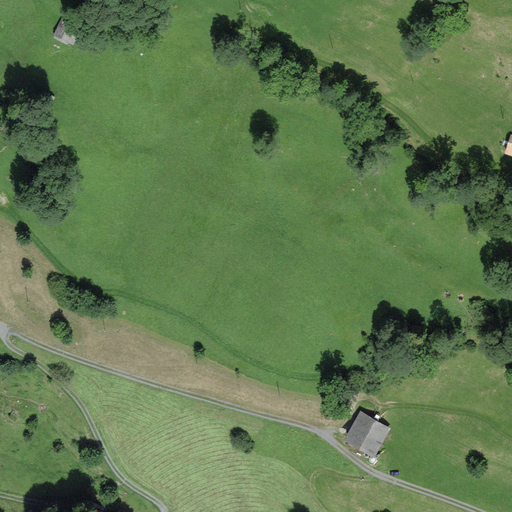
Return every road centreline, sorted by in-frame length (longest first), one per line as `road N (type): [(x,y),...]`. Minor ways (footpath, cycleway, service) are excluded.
road 1 (track): [(0,324),(58,352),(320,431),(381,476),(481,511)]
road 2 (track): [(0,206),(90,291),(179,313),(284,374),(342,374)]
road 3 (track): [(244,0),(303,56),(364,85),(444,151),(511,183)]
road 4 (track): [(0,324),(12,347),(76,398),(115,469),(166,511)]
